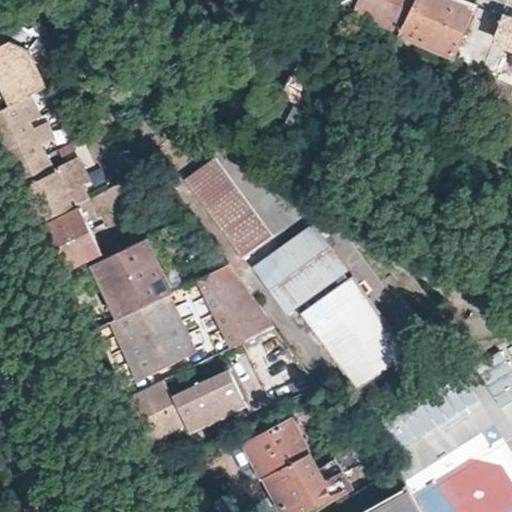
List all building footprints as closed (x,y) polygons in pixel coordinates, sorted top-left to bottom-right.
[(352,11),(358,0),(320,0),(293,51),(296,53),(290,66),(272,96),(266,92),(261,101),(268,105),(289,121),(352,11)] [(358,0),(352,11),(400,32),(416,0),(358,0)] [(467,0),(416,0),(400,32),(454,55),(476,3),(467,0)] [(511,16),(503,14),(495,36),(511,42),(511,16)] [(26,50),(0,38),(0,85),(9,104),(30,94),(43,86),(26,50)] [(207,54),(203,62),(207,70),(214,75),(221,62),(207,54)] [(28,120),(40,115),(30,94),(9,104),(0,108),(0,128),(25,116),(28,120)] [(0,128),(0,146),(3,151),(49,129),(45,120),(32,126),(28,120),(25,116),(0,128)] [(12,169),(45,154),(40,142),(53,136),(49,129),(3,151),(12,169)] [(45,154),(12,169),(37,222),(63,210),(85,200),(78,186),(87,182),(75,157),(52,168),(45,154)] [(214,155),(187,174),(239,249),(266,230),(214,155)] [(511,202),(511,185),(508,183),(501,197),(511,202)] [(101,249),(81,207),(40,228),(60,269),(101,249)] [(369,297),(350,271),(346,275),(340,269),(345,265),(311,219),(252,265),(286,310),(335,272),(341,279),(302,308),(321,334),(357,381),(406,344),(369,297)] [(162,272),(146,237),(92,262),(118,317),(168,293),(171,291),(162,272)] [(243,340),(275,325),(229,264),(199,278),(232,345),(243,340)] [(168,293),(118,317),(111,320),(137,375),(194,348),(168,293)] [(276,407),(319,386),(275,325),(243,340),(276,407)] [(227,366),(171,393),(164,378),(145,387),(146,390),(127,399),(145,440),(165,431),(155,408),(174,399),(188,428),(244,402),(227,366)] [(265,474),(309,451),(291,418),(246,442),(264,474),(265,474)] [(317,467),(309,451),(265,474),(286,511),(305,511),(330,499),(330,497),(350,486),(335,458),(317,467)] [(421,511),(403,483),(357,511),(421,511)]
